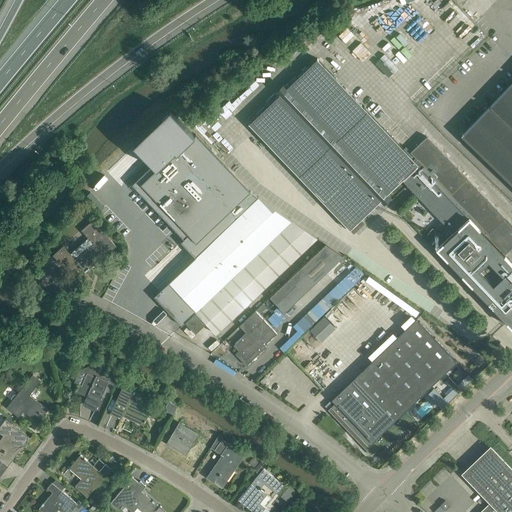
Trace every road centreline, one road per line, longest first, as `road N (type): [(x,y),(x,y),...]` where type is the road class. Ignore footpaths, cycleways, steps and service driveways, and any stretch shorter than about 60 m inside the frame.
road 1 (unclassified): [(384,491),(120,314),(49,290)]
road 2 (unknown): [(225,126),(505,373)]
road 3 (motorway): [(0,168),(138,50),(215,0)]
road 4 (residential): [(205,497),(74,426),(60,432),(3,511)]
road 5 (tertiary): [(384,491),(511,367)]
road 6 (motorway): [(0,126),(106,0)]
road 7 (unknown): [(320,401),(409,308)]
